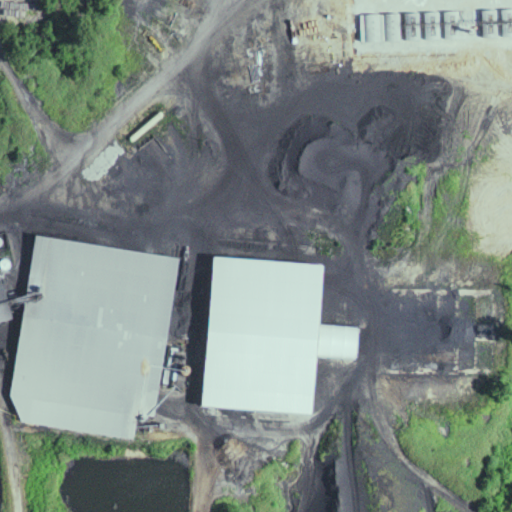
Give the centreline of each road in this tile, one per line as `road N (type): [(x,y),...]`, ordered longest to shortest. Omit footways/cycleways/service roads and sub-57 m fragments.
road 1 (residential): [(57,205),(224,239),(202,511),(21,494),(0,388)]
road 2 (residential): [(265,9),(126,120),(57,205),(0,212)]
road 3 (residential): [(0,51),(57,205)]
